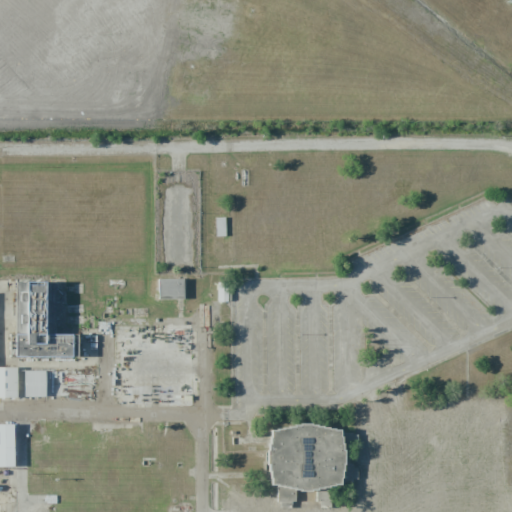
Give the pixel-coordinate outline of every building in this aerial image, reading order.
[(183,279),(157,279),(158,299),(183,299),(183,279)] [(71,358),(71,334),(55,334),(55,282),(25,282),(25,334),(14,334),(14,357),(71,358)] [(120,338),(121,405),(192,404),(191,325),(165,325),(166,348),(149,348),(149,338),(120,338)] [(0,398),(16,398),(16,367),(0,367),(0,398)] [(44,371),(23,371),(24,397),(45,397),(44,371)] [(499,404),(443,407),(444,413),(396,416),(395,403),(388,403),(388,393),(372,395),(373,404),(355,405),(356,425),(267,431),(270,486),(277,485),(278,507),(235,509),(234,511),(511,511),(511,493),(504,494),(499,404)] [(0,466),(13,466),(12,424),(0,424),(0,466)]
